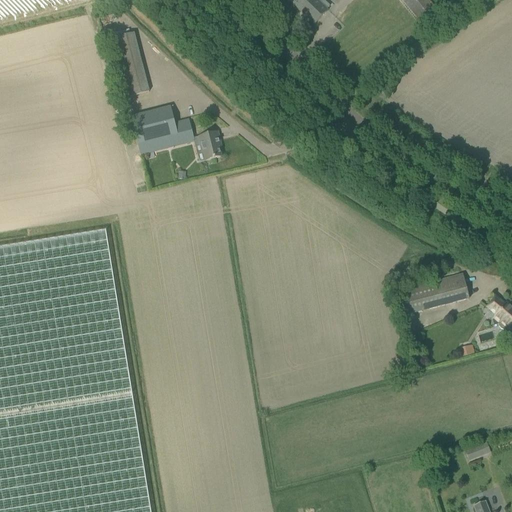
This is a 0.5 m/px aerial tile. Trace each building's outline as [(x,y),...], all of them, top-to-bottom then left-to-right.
[(328,11),(315,0),(288,0),(297,9),(314,25),(327,12),(328,11)] [(401,0),(414,15),(420,22),(436,10),(427,0),(401,0)] [(110,40),(125,98),(148,93),(133,34),(110,40)] [(180,146),(174,124),(170,108),(130,118),(137,145),(140,156),(180,146)] [(188,121),(174,124),(180,146),(194,143),(188,121)] [(199,137),(205,162),(221,158),(217,142),(219,141),(217,133),(199,137)] [(150,511),(106,232),(0,248),(0,511),(150,511)] [(462,275),(399,292),(405,316),(468,300),(462,275)] [(486,309),(495,316),(494,317),(500,322),(498,324),(499,327),(500,329),(503,330),(505,330),(507,328),(511,332),(511,311),(495,298),(489,305),(486,309)] [(474,354),(472,346),(457,350),(459,358),(474,354)] [(479,443),(463,448),(468,462),(485,456),(481,446),(480,445),(479,443)] [(488,511),(485,502),(473,507),(475,511),(488,511)]
